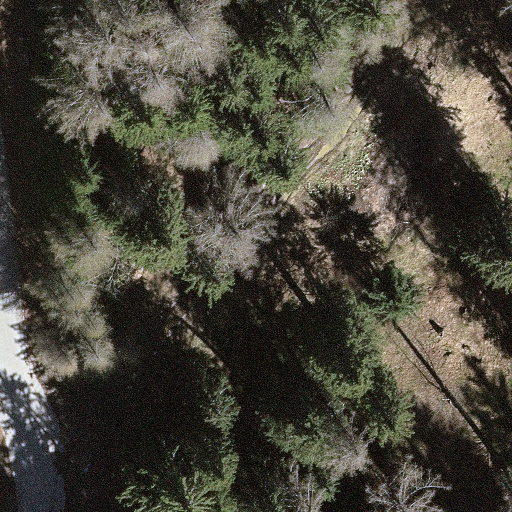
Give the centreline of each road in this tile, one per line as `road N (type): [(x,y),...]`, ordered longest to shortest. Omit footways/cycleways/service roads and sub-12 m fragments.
road 1 (track): [(459,0),(242,211),(84,424),(37,459),(0,463)]
road 2 (unclassified): [(42,511),(35,447),(0,347)]
